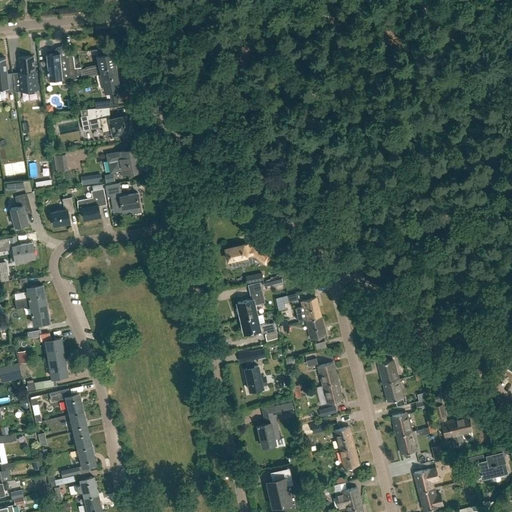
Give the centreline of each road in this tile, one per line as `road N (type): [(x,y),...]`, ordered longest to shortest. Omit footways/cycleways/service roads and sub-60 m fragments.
road 1 (residential): [(124,511),(103,395),(54,259),(69,244),(182,228)]
road 2 (unclassified): [(243,511),(182,228)]
road 3 (residential): [(391,511),(336,296),(338,268)]
road 4 (unclassified): [(338,268),(160,125)]
road 5 (unclassified): [(511,408),(338,268)]
road 6 (track): [(511,107),(423,0)]
road 7 (residential): [(0,28),(94,20),(124,5)]
road 8 (unclassified): [(160,125),(124,5)]
